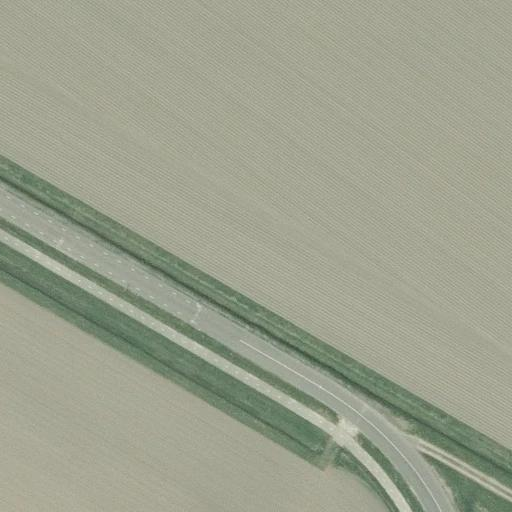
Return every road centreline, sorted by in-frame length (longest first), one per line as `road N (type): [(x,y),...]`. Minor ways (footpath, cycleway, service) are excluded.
road 1 (tertiary): [(439,511),(394,447),(357,412),(0,202)]
road 2 (track): [(511,499),(420,446),(394,447)]
